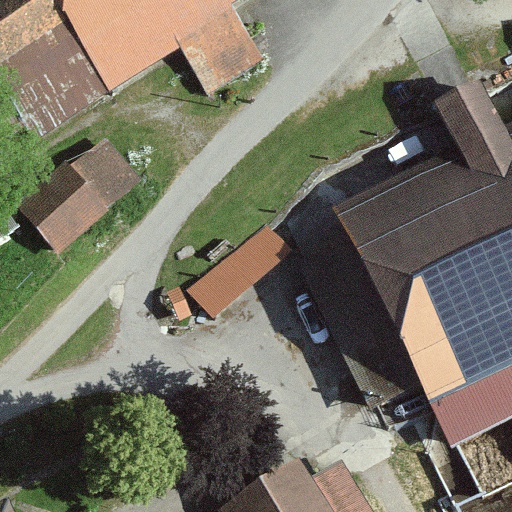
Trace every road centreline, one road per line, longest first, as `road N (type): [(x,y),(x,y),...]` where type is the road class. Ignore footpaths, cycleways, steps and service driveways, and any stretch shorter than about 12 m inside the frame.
road 1 (residential): [(365,0),(0,386)]
road 2 (track): [(141,245),(139,311),(152,363),(200,372),(299,359),(397,511)]
road 3 (track): [(0,400),(152,363)]
